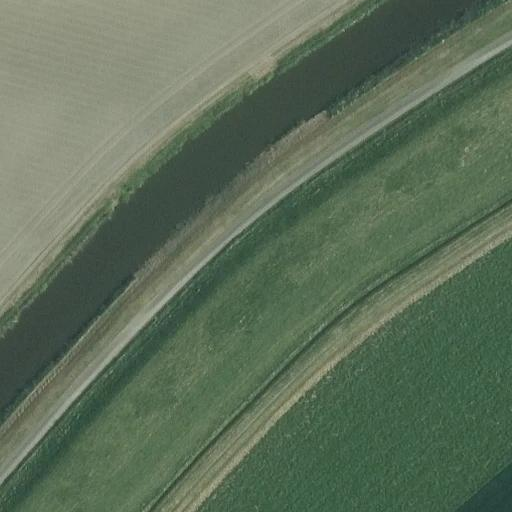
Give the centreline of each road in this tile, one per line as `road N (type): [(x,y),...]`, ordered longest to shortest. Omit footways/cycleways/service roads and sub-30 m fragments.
road 1 (unclassified): [(0,476),(201,257),(300,175),(511,35)]
road 2 (track): [(511,216),(325,345),(174,511)]
